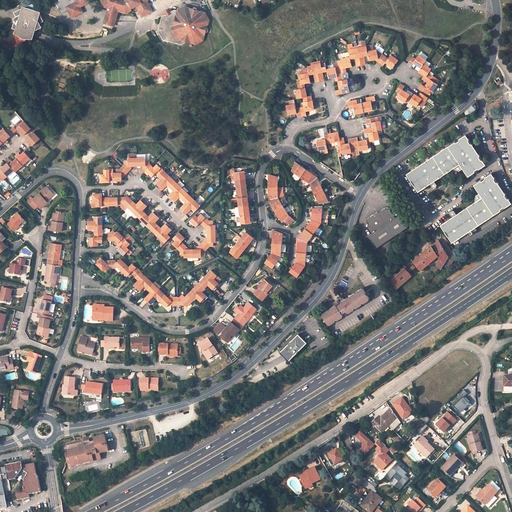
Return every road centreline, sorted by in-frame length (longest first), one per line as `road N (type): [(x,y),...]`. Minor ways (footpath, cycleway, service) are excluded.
road 1 (motorway): [(511,255),(320,382),(93,511)]
road 2 (motorway): [(123,511),(333,389),(511,271)]
road 3 (unclassified): [(89,427),(196,400),(243,370),(329,279),(359,193)]
road 4 (residential): [(460,344),(199,511)]
road 5 (unclassified): [(359,193),(474,93),(492,55),(495,0)]
road 6 (residential): [(262,223),(256,263),(207,325),(177,332),(143,319)]
road 7 (residential): [(0,13),(42,37),(94,42),(147,20),(160,0)]
road 8 (residential): [(78,189),(145,188),(197,238)]
road 9 (residential): [(59,359),(183,369)]
road 10 (residential): [(18,339),(43,219)]
